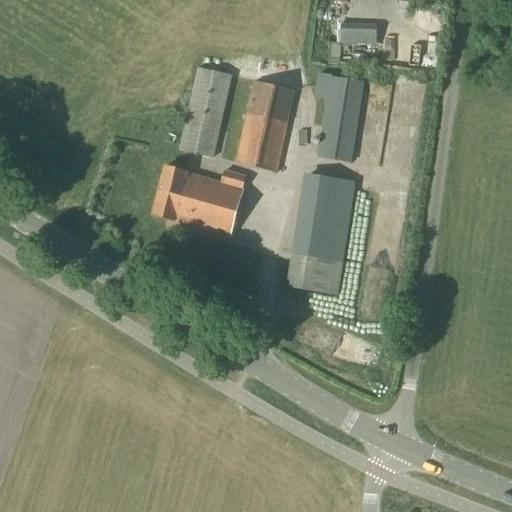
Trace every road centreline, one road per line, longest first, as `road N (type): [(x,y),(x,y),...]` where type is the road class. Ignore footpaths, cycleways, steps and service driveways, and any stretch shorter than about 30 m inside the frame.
road 1 (secondary): [(390,444),(0,210)]
road 2 (secondary): [(511,492),(390,444)]
